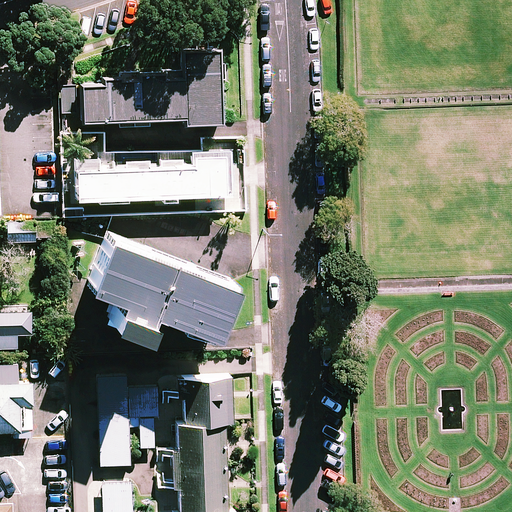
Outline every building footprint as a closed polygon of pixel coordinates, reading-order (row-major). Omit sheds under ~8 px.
[(78,82),(81,119),(182,115),(182,122),(220,121),(216,47),(180,49),(181,68),(99,74),(100,81),(78,82)] [(214,158),(72,161),(73,198),(215,195),(214,158)] [(34,221),(6,222),(6,242),(34,241),(34,221)] [(207,296),(79,242),(56,296),(185,350),(207,296)] [(0,338),(27,338),(27,298),(0,298),(0,338)] [(179,503),(178,511),(225,511),(224,368),(177,368),(178,411),(168,411),(169,503),(179,503)] [(30,371),(0,371),(0,422),(15,422),(15,396),(30,396),(30,371)] [(130,371),(95,371),(96,454),(131,454),(130,371)] [(134,511),(135,469),(103,469),(103,511),(134,511)] [(17,511),(18,492),(0,492),(0,511),(17,511)]
